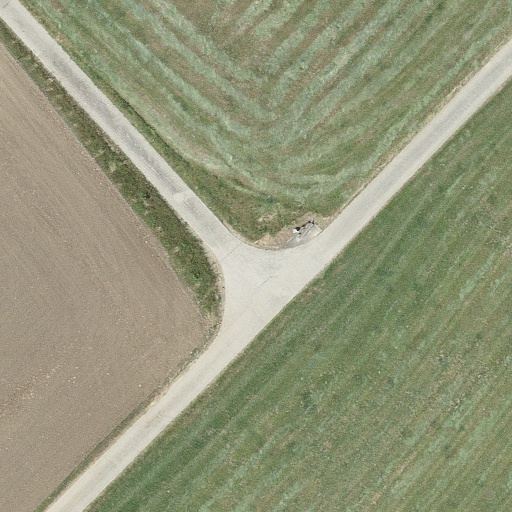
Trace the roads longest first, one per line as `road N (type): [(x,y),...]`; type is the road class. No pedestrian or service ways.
road 1 (track): [(63,511),(511,58)]
road 2 (track): [(274,298),(4,0)]
